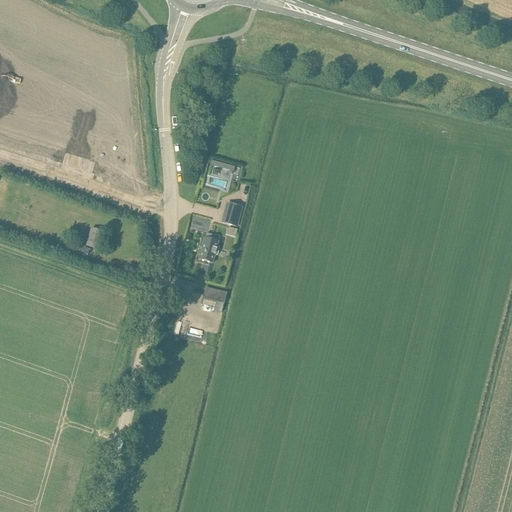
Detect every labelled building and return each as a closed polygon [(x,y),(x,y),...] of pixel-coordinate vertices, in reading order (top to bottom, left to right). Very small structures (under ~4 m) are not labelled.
[(211,161),(210,166),(233,172),(235,168),(211,161)] [(228,204),(223,224),(236,227),(241,208),(228,204)] [(198,228),(198,225),(204,227),(206,218),(193,214),(190,226),(198,228)] [(86,246),(87,246),(97,249),(102,232),(91,229),(86,246)] [(204,240),(204,239),(198,260),(212,264),(214,255),(217,256),(219,248),(216,248),(218,243),(210,241),(212,235),(206,234),(204,240)] [(226,293),(205,288),(202,299),(223,305),(226,293)]
